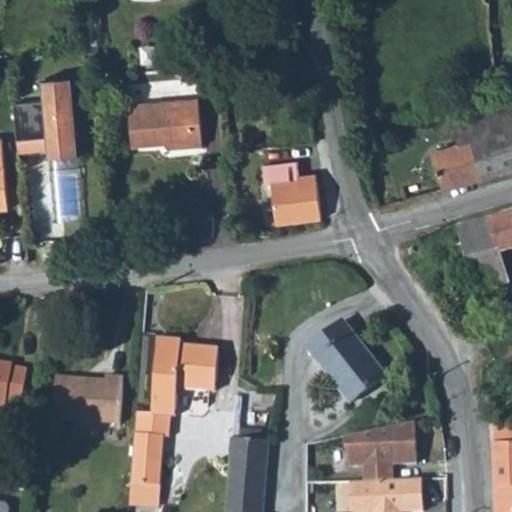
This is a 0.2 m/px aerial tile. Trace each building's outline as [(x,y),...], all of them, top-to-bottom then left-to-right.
[(291,10),(250,15),(251,27),(292,22),(291,10)] [(46,100),(16,104),(20,140),(50,137),(51,151),(81,148),(73,77),(44,80),(46,100)] [(202,99),(133,107),(138,149),(170,146),(173,151),(208,147),(202,99)] [(435,155),(447,193),(511,173),(511,102),(454,120),(460,147),(435,155)] [(0,207),(12,206),(4,135),(0,135),(0,207)] [(51,151),(53,160),(82,157),(81,148),(51,151)] [(297,163),(265,167),(266,184),(271,183),(277,225),(322,218),(316,176),(300,179),(297,163)] [(511,214),(461,231),(469,264),(502,256),(511,253),(511,214)] [(502,256),(469,264),(478,296),(511,287),(502,256)] [(375,361),(344,322),(309,349),(350,403),(382,379),(371,365),(375,361)] [(172,415),(179,415),(181,393),(187,387),(219,389),(222,351),(201,349),(201,344),(186,343),(186,338),(162,336),(155,414),(172,415)] [(3,417),(20,421),(29,371),(15,368),(15,365),(0,362),(0,420),(2,420),(3,417)] [(58,376),(55,418),(118,423),(121,375),(104,374),(104,379),(58,376)] [(137,412),(130,504),(159,506),(166,435),(170,436),(172,415),(155,414),(137,412)] [(414,422),(342,437),(349,467),(362,466),(363,481),(392,480),(392,465),(416,464),(414,422)] [(511,511),(511,427),(493,427),(494,443),(496,511),(511,511)] [(233,438),(227,511),(264,511),(270,440),(233,438)] [(363,481),(348,482),(349,511),(422,511),(421,479),(392,480),(363,481)] [(0,511),(11,511),(12,508),(9,504),(0,502),(0,511)]
